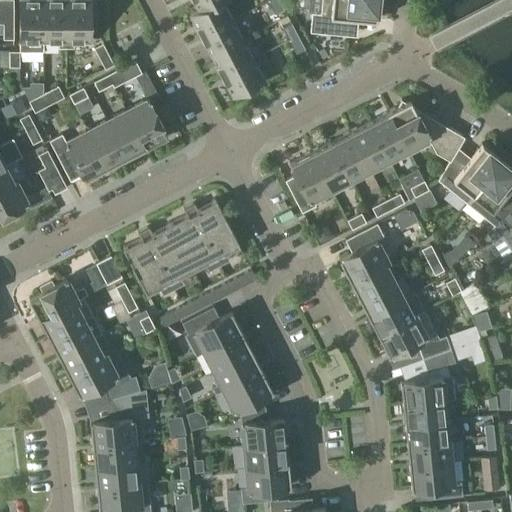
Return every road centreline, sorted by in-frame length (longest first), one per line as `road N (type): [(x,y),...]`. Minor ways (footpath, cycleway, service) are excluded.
road 1 (residential): [(360,484),(332,485),(317,470),(306,397),(259,306),(260,287),(286,272)]
road 2 (residential): [(286,272),(308,271),(320,280),(374,390),(380,468),(360,484)]
road 3 (residential): [(0,272),(229,153)]
road 4 (residential): [(229,153),(408,60)]
road 5 (residential): [(60,511),(58,433),(12,346)]
road 6 (residential): [(151,0),(229,153)]
road 7 (residential): [(229,153),(286,272)]
road 8 (residential): [(511,133),(408,60)]
